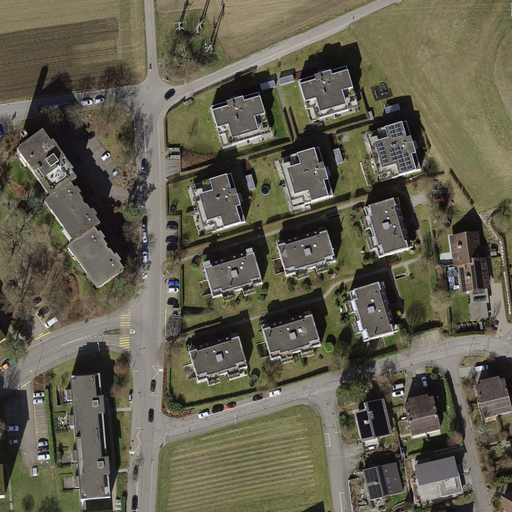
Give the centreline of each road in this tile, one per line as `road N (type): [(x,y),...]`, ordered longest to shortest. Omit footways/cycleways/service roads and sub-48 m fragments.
road 1 (unclassified): [(153,93),(181,92),(394,0)]
road 2 (residential): [(150,331),(153,93)]
road 3 (residential): [(322,385),(173,429),(146,429)]
road 4 (residential): [(484,511),(446,347)]
road 5 (residential): [(0,381),(79,339),(150,331)]
road 6 (residential): [(153,93),(0,111)]
road 7 (residential): [(446,347),(322,385)]
road 8 (residential): [(322,385),(337,511)]
